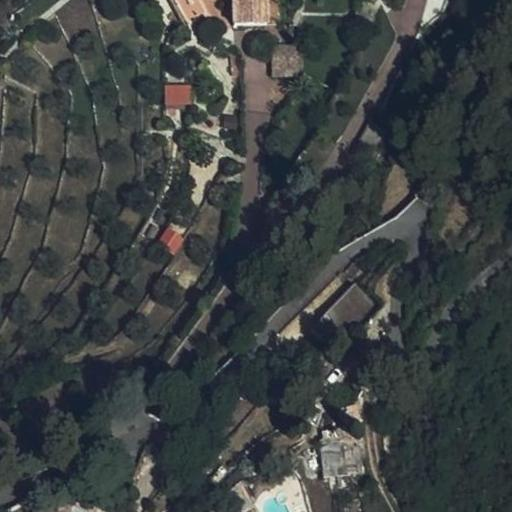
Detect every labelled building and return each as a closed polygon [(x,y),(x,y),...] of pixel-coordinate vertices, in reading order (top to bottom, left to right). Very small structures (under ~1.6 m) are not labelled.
[(226,0),(227,27),(261,26),(260,0),(226,0)] [(360,0),(351,25),(369,30),(379,3),(369,0),(360,0)] [(267,71),(300,72),(300,47),(268,46),(267,71)] [(191,103),(191,88),(166,88),(166,103),(191,103)] [(319,353),(359,302),(351,296),(308,344),(319,353)] [(375,316),(359,302),(319,353),(326,359),(335,348),(343,355),(375,316)] [(364,490),(358,450),(315,455),(319,495),(364,490)] [(96,511),(103,496),(84,489),(75,511),(96,511)]
